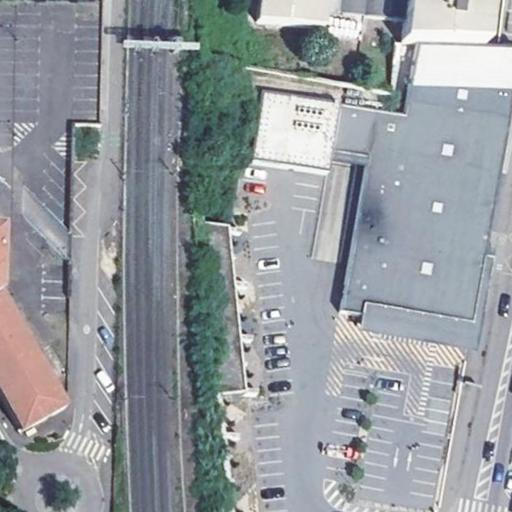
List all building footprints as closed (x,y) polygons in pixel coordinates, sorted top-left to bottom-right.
[(259,0),(257,22),(323,30),(325,13),(326,0),(259,0)] [(404,21),(406,0),(326,0),(325,13),(404,21)] [(406,0),(404,21),(401,46),(411,46),(481,48),(486,0),(406,0)] [(503,0),(486,0),(481,48),(498,49),(503,0)] [(411,46),(404,100),(511,119),(511,48),(498,49),(481,48),(411,46)] [(328,152),(337,104),(260,91),(248,161),(325,174),(327,162),(328,152)] [(401,115),(337,104),(328,152),(373,160),(372,169),(347,315),(378,320),(380,310),(420,317),(446,322),(444,335),(474,341),(477,327),(480,327),(511,139),(511,119),(404,100),(401,115)] [(373,160),(328,152),(327,162),(372,169),(373,160)] [(0,397),(20,432),(66,405),(0,288),(0,248),(1,227),(0,227),(0,397)] [(378,320),(376,330),(473,346),(474,341),(444,335),(446,322),(420,317),(380,310),(378,320)]
